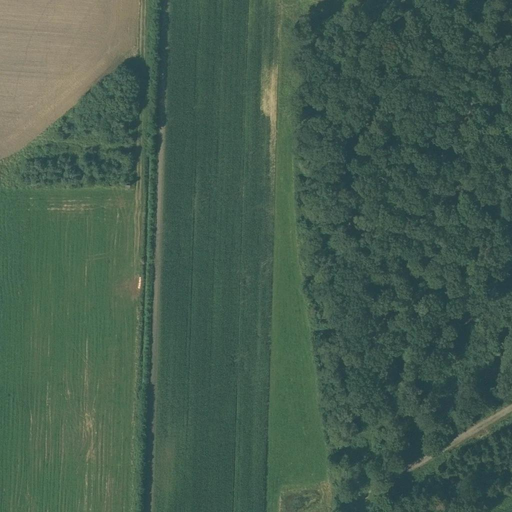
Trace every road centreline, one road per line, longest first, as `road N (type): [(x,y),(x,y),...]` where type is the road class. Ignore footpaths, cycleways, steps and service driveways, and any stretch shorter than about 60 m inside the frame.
road 1 (track): [(347,502),(511,305)]
road 2 (track): [(0,161),(143,47),(144,0)]
road 3 (track): [(511,402),(334,511)]
